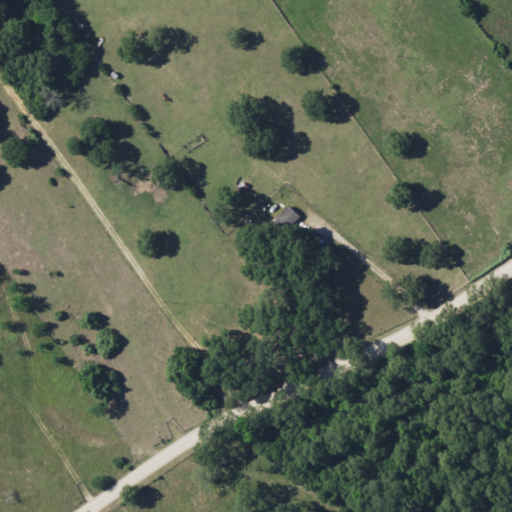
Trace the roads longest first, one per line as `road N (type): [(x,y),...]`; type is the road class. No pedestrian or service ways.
road 1 (residential): [(99,511),(207,435),(444,314),(511,270)]
road 2 (residential): [(188,448),(0,96)]
